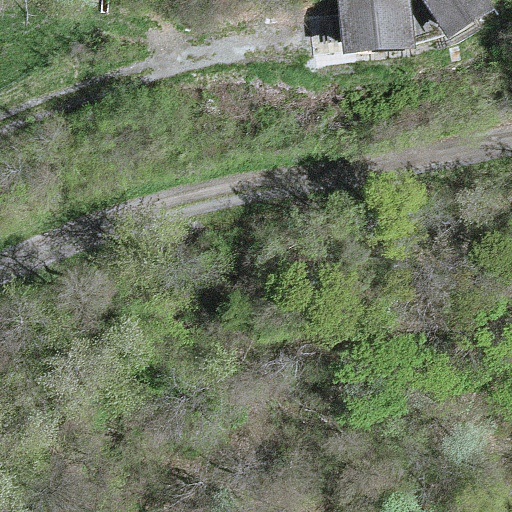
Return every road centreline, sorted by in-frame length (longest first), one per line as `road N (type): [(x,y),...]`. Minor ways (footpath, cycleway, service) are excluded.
road 1 (residential): [(0,277),(119,231),(234,199),(511,146)]
road 2 (track): [(282,36),(0,123)]
